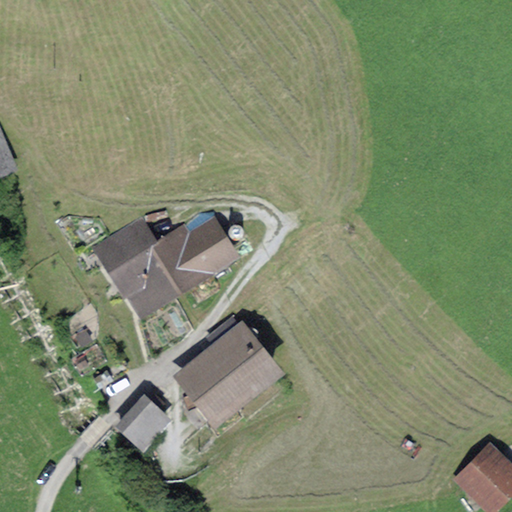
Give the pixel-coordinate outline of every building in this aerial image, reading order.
[(0,173),(9,169),(0,147),(0,173)] [(122,271),(144,307),(205,269),(180,229),(153,245),(140,224),(100,248),(117,274),(122,271)] [(230,254),(212,226),(194,237),(212,265),(230,254)] [(74,346),(98,384),(127,367),(103,328),(74,346)] [(270,373),(239,333),(186,376),(217,415),(270,373)] [(143,444),(165,421),(145,403),(123,426),(143,444)] [(511,475),(488,453),(463,479),(495,510),(511,492),(511,475)]
